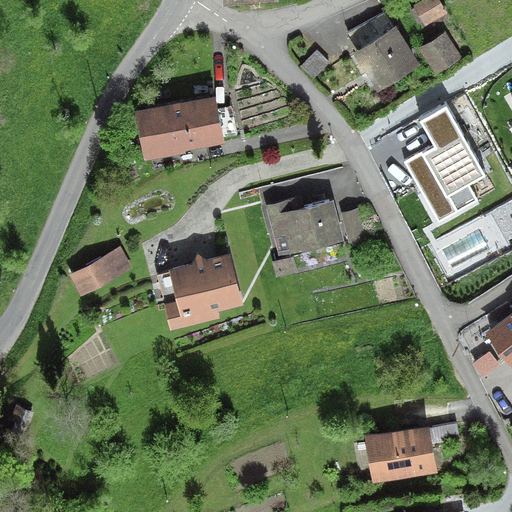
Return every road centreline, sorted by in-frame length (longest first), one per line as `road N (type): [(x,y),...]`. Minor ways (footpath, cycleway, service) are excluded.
road 1 (tertiary): [(0,338),(113,91),(178,0)]
road 2 (residential): [(253,39),(350,142),(444,326)]
road 3 (residential): [(444,326),(511,460)]
